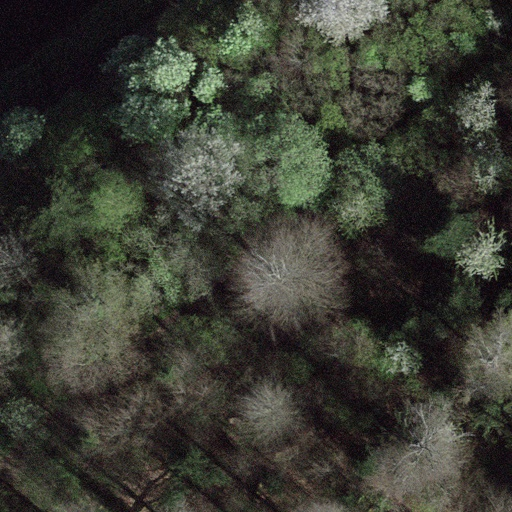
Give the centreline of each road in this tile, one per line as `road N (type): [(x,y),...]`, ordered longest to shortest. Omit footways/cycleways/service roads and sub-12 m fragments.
road 1 (track): [(0,483),(511,34)]
road 2 (track): [(0,134),(187,0)]
